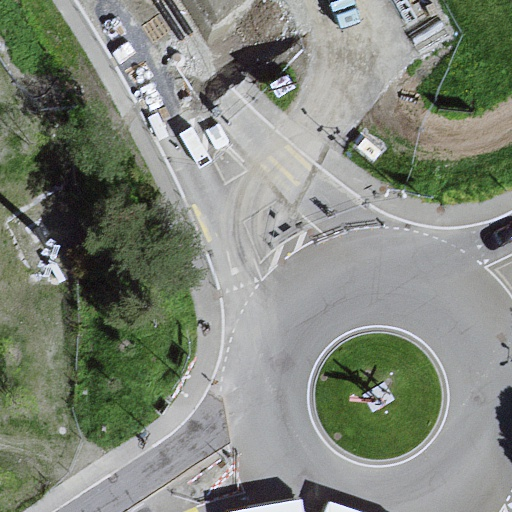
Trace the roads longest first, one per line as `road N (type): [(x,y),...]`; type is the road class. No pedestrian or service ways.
road 1 (primary): [(305,295),(250,187),(126,0)]
road 2 (tertiary): [(253,366),(209,420),(104,511)]
road 3 (primary): [(253,366),(249,409),(260,451),(302,501)]
road 4 (primary): [(497,381),(468,318),(416,282)]
